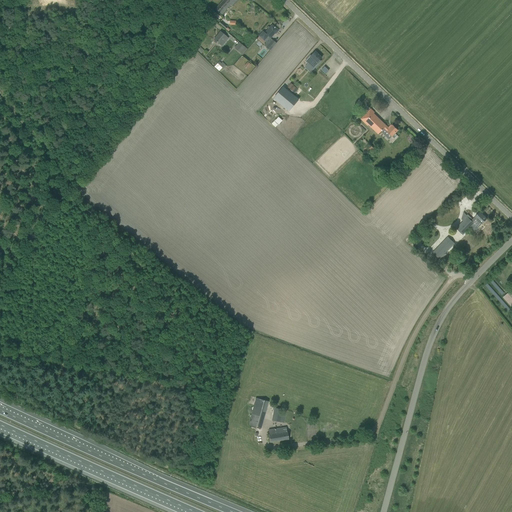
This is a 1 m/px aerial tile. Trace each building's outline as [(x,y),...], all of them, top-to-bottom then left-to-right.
[(223,0),(215,10),(221,16),(231,5),(232,6),(237,0),(223,0)] [(264,41),(266,43),(275,33),(275,34),(278,31),(274,27),(274,28),(272,26),(265,33),(263,32),(259,36),(264,41)] [(214,41),(214,42),(215,43),(216,43),(217,42),(218,43),(220,44),(224,40),(226,42),(229,39),(226,37),(224,35),(221,32),(214,40),(214,41)] [(266,48),(269,51),(276,43),(273,41),(266,48)] [(235,49),(243,55),(247,50),(239,43),(235,49)] [(314,69),(321,61),(320,60),(322,58),(315,52),(311,56),(310,55),(305,61),(314,69)] [(219,61),(214,67),(219,71),(224,65),(219,61)] [(284,87),(274,99),(290,112),(299,100),(284,87)] [(384,129),(394,139),(397,135),(395,133),(398,130),(393,125),(391,127),(390,126),(388,128),(386,126),(373,114),(374,113),(370,110),(367,113),(361,120),(367,126),(368,125),(378,134),(384,129)] [(369,144),(364,149),(369,154),(374,149),(369,144)] [(475,217),(472,221),(474,224),(478,228),(482,224),(487,219),(479,212),(475,217)] [(467,217),(456,229),(463,235),(465,233),(474,224),(472,221),(467,217)] [(448,237),(433,253),(436,256),(440,259),(455,243),(448,237)] [(511,292),(510,291),(503,297),(506,301),(511,306),(511,292)] [(248,425),(261,429),(268,402),(256,398),(248,425)] [(274,408),(272,421),(280,422),(282,415),(283,410),(274,408)] [(269,437),(270,442),(288,440),(287,428),(268,431),(269,437)]
